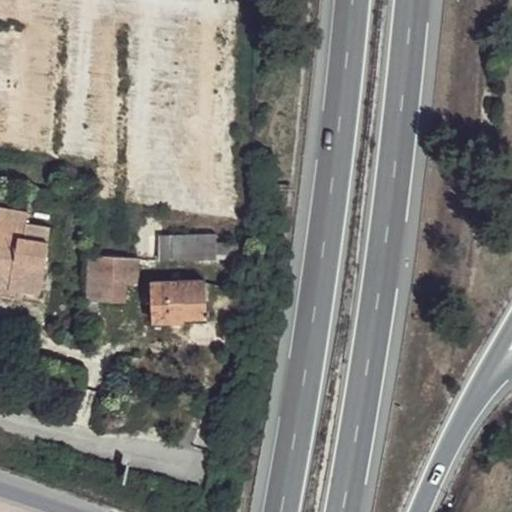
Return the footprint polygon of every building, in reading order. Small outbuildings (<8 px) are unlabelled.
[(29,210),(0,203),(0,270),(8,272),(4,285),(19,287),(22,281),(39,285),(52,223),(27,216),(29,210)] [(214,253),(215,243),(214,233),(157,234),(158,242),(158,257),(213,258),(214,253)] [(91,252),(88,298),(124,301),(126,282),(136,281),(137,256),(96,253),(91,252)] [(0,292),(19,296),(19,287),(4,285),(8,272),(0,270),(0,292)] [(149,281),(150,319),(182,320),(181,314),(206,313),(204,278),(149,281)] [(22,281),(19,287),(37,292),(39,285),(22,281)]
